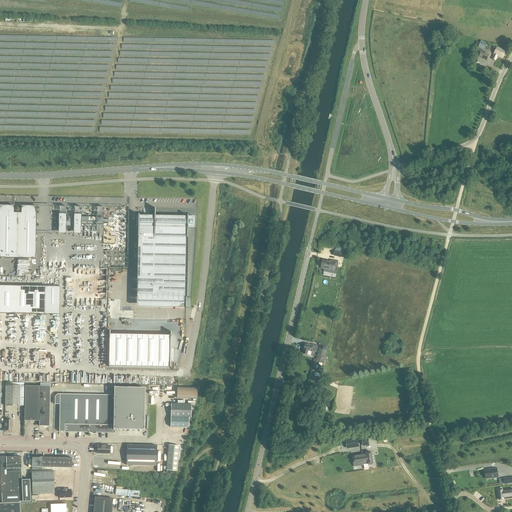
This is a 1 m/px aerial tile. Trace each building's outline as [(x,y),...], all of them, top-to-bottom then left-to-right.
[(485,48),(486,43),(481,41),(478,47),(484,49),(485,48)] [(495,60),(497,58),(497,56),(503,58),(505,51),(497,48),(494,47),(493,50),(495,51),(495,52),(493,56),(492,59),(495,60)] [(0,258),(17,258),(17,213),(14,213),(14,206),(0,205),(0,224),(3,228),(0,231),(0,258)] [(21,213),(17,213),(17,258),(35,259),(36,234),(31,229),(36,224),(36,206),(21,206),(21,213)] [(136,216),(136,227),(138,227),(136,297),(186,298),(188,228),(194,228),(194,217),(188,217),(188,215),(187,215),(187,217),(155,216),(155,208),(154,208),(154,216),(139,216),(139,214),(138,214),(138,216),(136,216)] [(58,229),(66,229),(66,227),(73,227),(73,230),(81,230),(81,214),(74,214),(73,221),(66,220),(66,214),(59,214),(58,229)] [(329,270),(337,271),(338,267),(339,262),(331,260),(331,262),(323,261),(321,268),(324,269),(324,272),(329,273),(329,270)] [(0,313),(44,314),(45,287),(0,285),(0,313)] [(45,287),(44,314),(59,315),(60,287),(45,287)] [(171,335),(109,334),(108,367),(170,368),(171,335)] [(317,347),(313,346),(305,344),(304,350),(303,354),(307,355),(308,351),(312,352),(316,353),(317,347)] [(320,345),(316,362),(324,364),(328,347),(320,345)] [(5,406),(20,407),(20,386),(6,386),(5,406)] [(26,386),(25,422),(30,422),(39,422),(39,426),(49,427),(50,387),(40,386),(26,386)] [(55,405),(60,405),(59,432),(65,432),(90,433),(90,432),(95,432),(95,433),(95,434),(95,433),(113,433),(113,430),(144,431),(145,389),(114,388),(114,396),(57,395),(55,397),(55,405)] [(177,388),(177,398),(197,399),(197,388),(177,388)] [(170,404),(170,418),(191,418),(192,404),(170,404)] [(171,417),(170,427),(188,428),(189,418),(171,417)] [(352,447),(352,448),(359,447),(358,440),(346,442),(347,447),(352,447)] [(98,445),(98,454),(110,454),(110,445),(98,445)] [(127,445),(126,465),(156,466),(157,446),(127,445)] [(177,473),(179,448),(169,447),(166,472),(177,473)] [(366,454),(362,455),(364,465),(364,463),(368,462),(368,465),(369,465),(369,466),(372,465),(372,464),(373,464),(371,453),(366,454)] [(358,455),(352,456),(354,464),(358,464),(358,466),(364,465),(362,455),(358,455)] [(0,457),(2,494),(2,503),(31,502),(30,480),(22,480),(21,457),(6,457),(0,457)] [(32,467),(41,467),(42,467),(42,457),(32,457),(32,467)] [(42,457),(42,467),(52,468),(52,458),(42,457)] [(52,458),(52,468),(62,468),(62,458),(52,458)] [(62,458),(62,468),(72,468),(72,458),(62,458)] [(497,469),(485,470),(486,479),(495,478),(498,478),(498,476),(497,469)] [(53,471),(31,472),(31,483),(54,482),(53,471)] [(54,494),(54,482),(32,483),(33,495),(54,494)] [(511,488),(502,490),(502,489),(498,490),(499,501),(504,500),(504,499),(511,498),(511,488)] [(67,489),(59,489),(59,498),(71,497),(71,496),(72,496),(72,492),(71,492),(71,490),(67,490),(67,489)] [(95,497),(93,511),(111,511),(113,499),(95,497)]
